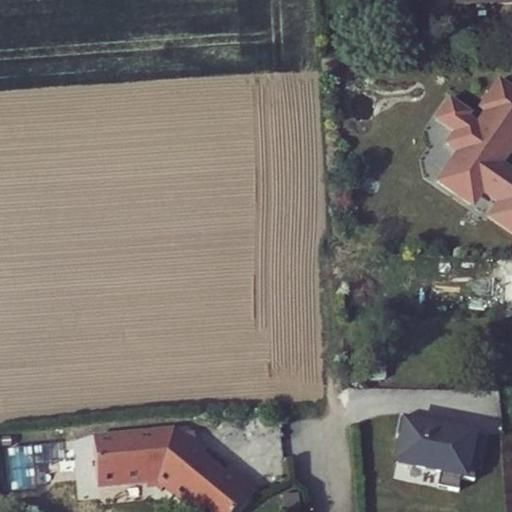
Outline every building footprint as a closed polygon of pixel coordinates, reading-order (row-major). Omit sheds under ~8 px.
[(511,33),(509,0),(453,0),(455,36),(511,33)] [(496,157),(500,152),(508,156),(511,148),(511,89),(507,90),(504,95),(485,85),(466,112),(472,115),(464,126),(459,126),(459,116),(438,103),(423,123),(440,135),(434,143),(434,147),(443,157),(422,186),(451,207),(443,221),(465,236),(473,221),(504,244),(511,232),(511,186),(507,184),(507,181),(483,166),(490,154),(496,157)] [(511,377),(511,325),(503,326),(504,378),(511,377)] [(220,471),(201,454),(203,452),(192,441),(192,434),(182,434),(173,428),(93,432),(96,485),(144,483),(145,492),(150,492),(155,496),(160,491),(182,511),(228,511),(247,491),(222,468),(220,471)] [(380,460),(377,485),(416,489),(415,495),(437,498),(438,485),(456,487),(459,467),(448,466),(450,444),(410,439),(409,445),(376,441),(374,459),(380,460)]
